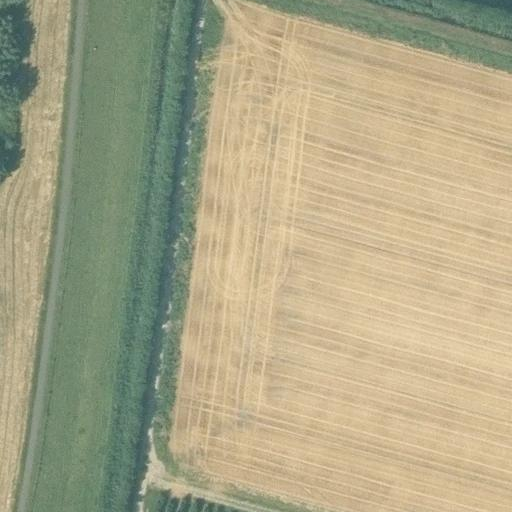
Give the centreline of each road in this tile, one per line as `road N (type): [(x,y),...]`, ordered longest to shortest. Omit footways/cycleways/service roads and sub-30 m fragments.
road 1 (track): [(202,0),(139,511)]
road 2 (track): [(511,56),(304,0)]
